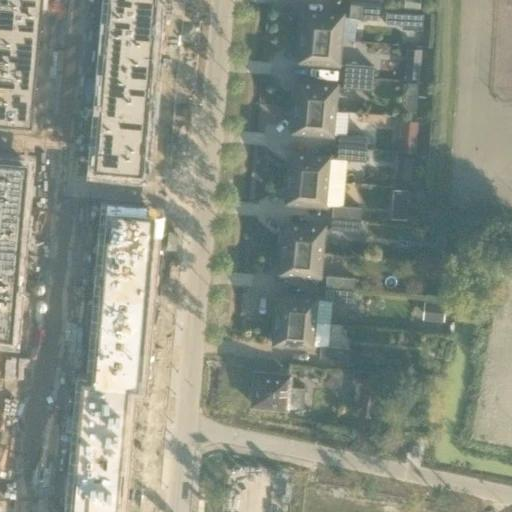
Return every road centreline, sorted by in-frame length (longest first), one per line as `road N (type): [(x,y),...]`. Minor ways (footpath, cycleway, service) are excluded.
road 1 (tertiary): [(181,422),(218,0)]
road 2 (unclassified): [(511,494),(181,422)]
